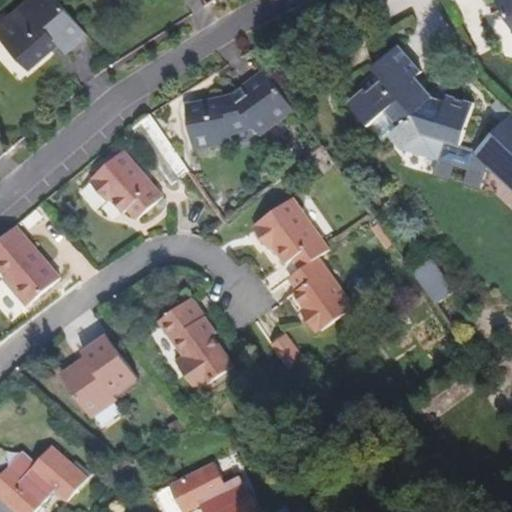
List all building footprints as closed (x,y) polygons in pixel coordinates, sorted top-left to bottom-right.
[(87,35),(57,0),(31,0),(12,17),(16,21),(0,34),(0,37),(29,70),(51,51),(48,47),(55,41),(58,45),(66,54),(87,35)] [(511,0),(497,0),(511,27),(511,0)] [(48,47),(51,51),(58,45),(55,41),(48,47)] [(403,150),(438,162),(439,163),(435,175),(451,180),(456,166),(469,171),(465,184),(481,189),(488,168),(511,190),(511,116),(511,118),(494,136),(487,157),(478,153),(460,147),(474,105),(448,97),(446,101),(433,97),(416,78),(423,72),(400,45),(374,68),(383,80),(369,92),(366,88),(349,102),(383,142),(391,135),(403,150)] [(266,71),(231,97),(187,106),(196,150),(233,142),(231,133),(253,125),(261,135),(295,110),(266,71)] [(150,116),(131,129),(171,185),(190,172),(150,116)] [(487,157),(494,136),(478,153),(487,157)] [(165,199),(126,151),(95,177),(97,179),(93,183),(104,196),(108,193),(112,198),(125,214),(129,210),(138,220),(165,199)] [(112,198),(108,193),(104,196),(108,202),(112,198)] [(319,258),(329,250),(293,198),(258,224),(259,226),(255,229),(266,244),(269,241),(273,246),(287,264),(294,259),(301,270),(319,258)] [(62,279),(17,227),(0,241),(0,268),(14,286),(12,288),(29,307),(62,279)] [(355,308),(319,258),(301,270),(290,278),(299,290),(295,293),(306,309),(307,310),(310,314),(306,318),(317,332),(321,329),(323,331),(355,308)] [(414,267),(432,304),(452,295),(434,258),(414,267)] [(218,331),(193,298),(158,323),(183,358),(192,370),(189,373),(204,394),(219,383),(217,380),(237,365),(214,334),(218,331)] [(286,334),(272,345),(289,370),(304,360),(286,334)] [(140,379),(109,336),(84,353),(87,358),(91,364),(66,381),(92,419),(118,400),(115,396),(140,379)] [(62,376),(66,381),(91,364),(87,358),(62,376)] [(192,370),(183,358),(180,361),(189,373),(192,370)] [(89,478),(53,446),(38,464),(24,451),(0,477),(0,496),(17,511),(37,511),(56,491),(68,502),(89,478)] [(256,511),(244,485),(229,491),(220,470),(175,490),(185,511),(202,511),(203,511),(256,511)]
